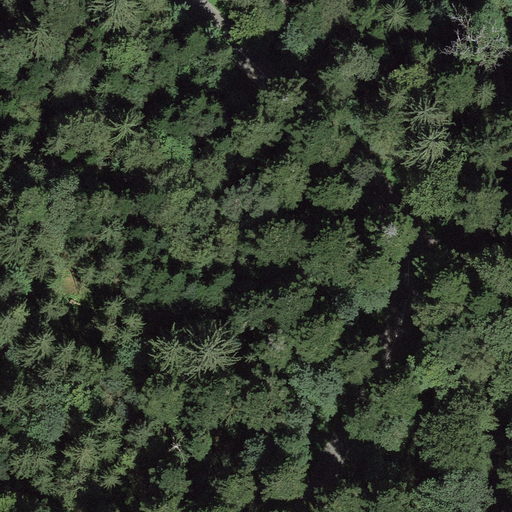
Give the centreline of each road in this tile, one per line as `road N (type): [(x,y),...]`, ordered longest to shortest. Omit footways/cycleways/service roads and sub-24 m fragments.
road 1 (unclassified): [(186,0),(257,65),(339,165),(383,242),(401,299),(388,368),(311,511)]
road 2 (track): [(339,165),(511,317)]
